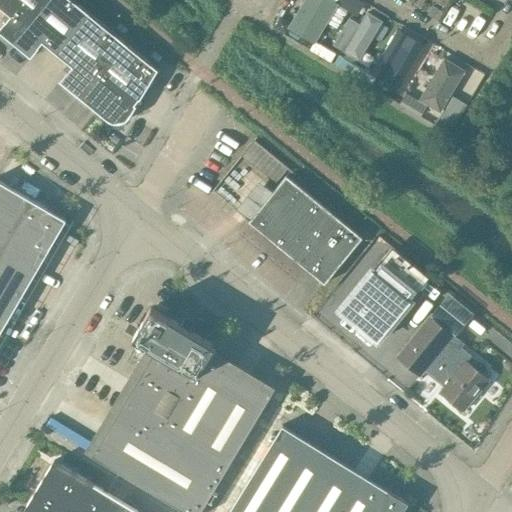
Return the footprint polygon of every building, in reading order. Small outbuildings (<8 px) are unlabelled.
[(49,0),(32,0),(34,1),(29,8),(22,2),(11,16),(10,15),(0,26),(0,31),(14,43),(49,0)] [(0,0),(0,6),(10,15),(11,16),(22,2),(29,8),(34,1),(32,0),(0,0)] [(90,14),(73,0),(49,0),(14,43),(31,57),(43,42),(57,54),(90,14)] [(317,47),(343,7),(332,0),(307,0),(289,30),(317,47)] [(465,0),(455,17),(485,35),(506,0),(465,0)] [(427,14),(437,20),(443,11),(432,5),(427,14)] [(121,39),(90,14),(57,54),(72,65),(60,80),(76,94),(99,66),(121,39)] [(360,73),(385,32),(356,15),(331,56),(360,73)] [(401,98),(426,55),(396,38),(371,80),(401,98)] [(121,39),(99,66),(140,99),(158,69),(121,39)] [(438,63),(414,105),(442,121),(466,79),(438,63)] [(128,118),(129,116),(140,99),(99,66),(76,94),(107,119),(108,120),(110,121),(113,122),(116,123),(118,123),(121,122),(123,121),(126,120),(127,119),(128,118)] [(251,140),(240,154),(275,182),(287,168),(251,140)] [(362,237),(286,175),(248,221),(324,283),(362,237)] [(0,256),(33,276),(66,219),(48,209),(0,180),(0,256)] [(0,256),(0,331),(0,332),(33,276),(0,256)] [(378,340),(407,305),(406,296),(372,269),(339,309),(378,340)] [(132,337),(154,350),(196,376),(208,355),(214,345),(190,330),(191,328),(182,323),(180,325),(151,307),(139,326),(137,325),(131,334),(133,335),(132,337)] [(397,356),(420,375),(426,367),(446,383),(440,391),(463,410),(489,379),(483,374),(486,371),(486,367),(485,363),(481,361),(477,360),(473,361),(471,364),(465,360),(461,365),(441,349),(453,335),(430,316),(397,356)] [(199,511),(271,393),(208,355),(196,376),(154,350),(91,454),(187,511),(199,511)] [(228,511),(401,511),(408,502),(282,425),(228,511)] [(73,511),(91,482),(54,460),(23,511),(22,511),(73,511)] [(115,511),(122,501),(91,482),(73,511),(115,511)] [(115,511),(140,511),(122,501),(115,511)]
